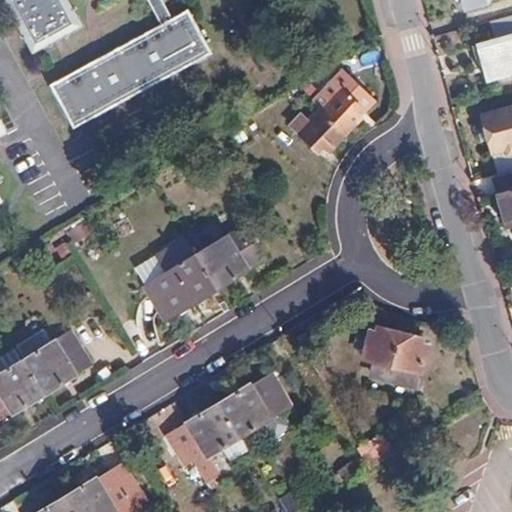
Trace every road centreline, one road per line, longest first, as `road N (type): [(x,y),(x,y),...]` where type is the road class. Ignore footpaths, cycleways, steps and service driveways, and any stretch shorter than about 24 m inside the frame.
road 1 (residential): [(360,263),(0,483)]
road 2 (residential): [(427,120),(479,291)]
road 3 (residential): [(427,120),(363,168),(350,204),(360,263)]
road 4 (residential): [(360,263),(380,289),(410,301),(479,291)]
road 5 (residential): [(402,0),(427,120)]
